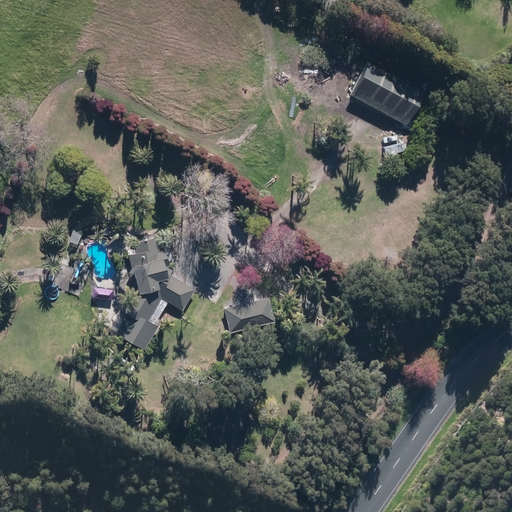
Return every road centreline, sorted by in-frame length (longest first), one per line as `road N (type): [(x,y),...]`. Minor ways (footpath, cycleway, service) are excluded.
road 1 (residential): [(511,329),(476,353),(362,511)]
road 2 (track): [(415,326),(463,278),(511,173)]
